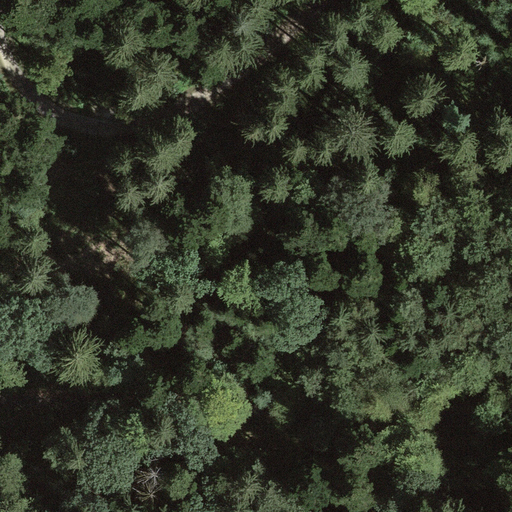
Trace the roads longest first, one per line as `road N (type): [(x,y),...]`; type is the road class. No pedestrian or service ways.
road 1 (track): [(511,428),(0,408)]
road 2 (track): [(0,62),(13,98),(44,132),(91,144),(147,143),(197,121),(320,0)]
